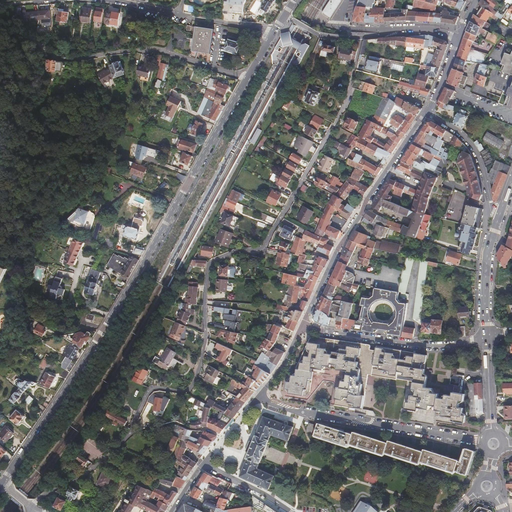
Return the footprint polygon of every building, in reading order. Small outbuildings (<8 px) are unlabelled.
[(224,0),(223,13),(243,15),(244,4),(246,0),(227,0),(228,1),(224,0)] [(264,0),(263,2),(258,0),(257,0),(253,8),(263,14),(265,10),(269,11),(275,0),(264,0)] [(329,0),(322,12),(330,17),(334,10),(341,0),(329,0)] [(435,10),(436,5),(419,0),(413,0),(412,5),(407,4),(406,9),(408,9),(418,9),(419,7),(431,10),(435,10)] [(462,10),(466,1),(463,0),(459,0),(456,7),(462,10)] [(482,0),(478,5),(483,8),(486,10),(490,5),(482,0)] [(37,12),(37,5),(35,5),(33,6),(33,12),(26,13),(26,21),(37,21),(37,12)] [(370,22),(371,6),(356,5),(354,11),(354,12),(353,20),(365,22),(370,22)] [(377,7),(371,6),(370,22),(384,21),(385,7),(381,7),(377,7)] [(389,8),(385,7),(384,21),(405,20),(407,10),(408,9),(406,9),(389,8)] [(81,17),(80,21),(90,23),(92,9),(84,8),(83,17),(81,17)] [(483,8),(477,17),(486,22),(489,17),(494,20),(496,16),(495,16),(490,12),(486,10),(483,8)] [(95,21),(102,22),(103,12),(97,11),(98,10),(96,10),(95,21)] [(407,10),(405,20),(416,20),(418,11),(417,11),(407,10)] [(456,24),(459,16),(450,14),(450,12),(443,10),(442,13),(443,14),(441,22),(442,22),(456,24)] [(58,11),(57,21),(67,23),(69,12),(58,11)] [(418,11),(416,20),(428,21),(430,12),(418,11)] [(37,12),(37,21),(49,20),(49,12),(37,12)] [(107,14),(105,24),(118,26),(120,14),(113,13),(113,15),(107,14)] [(433,21),(441,22),(443,14),(442,13),(436,13),(433,21)] [(495,45),(501,35),(494,31),(492,34),(487,31),(482,29),(486,23),(486,22),(477,17),(474,15),(464,37),(474,42),(477,36),(476,36),(479,30),(488,34),(485,40),(495,45)] [(490,25),(486,23),(482,29),(487,31),(490,25)] [(195,26),(191,57),(196,58),(197,52),(210,54),(214,29),(195,26)] [(271,54),(272,61),(274,61),(277,60),(277,56),(279,51),(281,52),(284,47),(291,45),(299,50),(296,55),(299,56),(296,60),(293,61),(293,64),(294,66),(300,64),(310,45),(306,43),(303,44),(295,40),(292,40),(290,32),(285,33),(281,34),(282,38),(271,54)] [(424,48),(427,48),(428,43),(428,40),(426,40),(428,36),(406,37),(378,39),(378,43),(406,47),(414,48),(424,50),(424,48)] [(475,63),(480,64),(484,65),(489,56),(471,49),(472,45),(474,42),(464,37),(463,41),(457,59),(466,61),(475,63)] [(421,66),(428,67),(439,69),(440,67),(448,45),(446,42),(433,38),(431,45),(438,47),(437,49),(429,47),(429,48),(428,50),(426,50),(424,52),(422,51),(420,65),(421,66)] [(229,40),(225,50),(237,54),(240,44),(229,40)] [(324,40),(323,40),(322,44),(323,45),(322,49),(323,49),(322,54),(328,55),(329,51),(333,52),(335,46),(324,43),(324,40)] [(355,59),(357,52),(342,48),(339,57),(351,61),(352,58),(355,59)] [(511,75),(511,50),(511,51),(510,55),(505,53),(501,64),(502,65),(501,70),(503,71),(503,72),(511,75)] [(381,61),(381,58),(371,56),(370,60),(368,59),(366,70),(379,73),(381,62),(379,62),(379,60),(381,61)] [(45,65),(44,70),(61,72),(62,63),(57,63),(56,62),(47,61),(46,66),(45,65)] [(113,73),(114,77),(124,74),(120,62),(113,64),(114,65),(110,66),(111,68),(113,73)] [(156,81),(155,87),(163,89),(168,65),(160,63),(157,78),(163,79),(162,81),(159,80),(158,82),(156,81)] [(455,63),(453,69),(462,72),(464,67),(465,66),(455,63)] [(480,64),(474,83),(481,86),(484,87),(487,77),(486,76),(489,66),(484,65),(480,64)] [(143,66),(139,65),(136,76),(140,77),(146,78),(149,78),(151,69),(143,67),(143,66)] [(439,69),(428,67),(426,76),(436,77),(439,69)] [(107,81),(114,77),(113,73),(111,68),(105,71),(103,73),(102,72),(97,75),(102,84),(107,81)] [(447,84),(448,84),(462,89),(467,77),(463,75),(464,73),(462,72),(453,69),(447,84)] [(428,78),(418,74),(416,81),(415,85),(425,88),(428,78)] [(211,79),(207,88),(208,88),(215,91),(226,95),(229,86),(221,83),(222,82),(216,80),(211,79)] [(366,82),(363,91),(373,94),(376,85),(366,82)] [(420,93),(428,95),(431,89),(425,88),(415,85),(407,83),(404,82),(401,82),(399,87),(400,88),(400,89),(403,90),(403,89),(420,93)] [(499,104),(511,109),(511,84),(511,87),(510,87),(507,94),(503,93),(499,104)] [(318,87),(312,85),(311,90),(310,90),(306,103),(316,106),(320,93),(317,91),(318,87)] [(449,105),(455,91),(446,87),(440,101),(449,105)] [(204,116),(216,121),(225,107),(220,105),(225,96),(215,91),(208,88),(205,97),(204,97),(196,112),(204,116)] [(178,108),(181,101),(170,96),(166,105),(169,106),(165,114),(173,118),(176,110),(177,108),(178,108)] [(384,98),(371,122),(382,127),(383,126),(389,130),(389,132),(401,139),(404,135),(416,116),(410,112),(410,113),(394,102),(391,100),(388,98),(387,98),(385,98),(384,98)] [(410,112),(416,116),(418,113),(422,108),(406,101),(406,102),(397,98),(394,102),(410,113),(410,112)] [(291,103),(287,101),(283,106),(288,109),(291,103)] [(456,107),(449,105),(440,101),(437,106),(443,108),(443,107),(447,109),(454,110),(456,107)] [(453,124),(462,130),(468,117),(465,116),(466,112),(460,110),(459,113),(457,113),(453,124)] [(202,120),(214,125),(216,121),(204,116),(202,120)] [(315,117),(310,126),(318,130),(323,121),(315,117)] [(349,119),(344,128),(354,132),(358,123),(349,119)] [(194,125),(191,132),(197,135),(203,123),(196,120),(194,125)] [(371,122),(367,120),(359,137),(392,154),(393,152),(398,144),(390,139),(386,145),(370,136),(374,129),(386,135),(389,132),(389,130),(383,126),(382,127),(371,122)] [(427,123),(422,131),(435,137),(437,134),(440,136),(447,139),(450,133),(446,130),(444,129),(442,127),(437,125),(432,123),(427,123)] [(314,138),(318,131),(309,126),(305,133),(314,138)] [(257,128),(250,142),(255,144),(261,130),(257,128)] [(422,131),(413,144),(430,152),(432,148),(433,148),(438,138),(435,137),(422,131)] [(390,139),(398,144),(401,139),(389,132),(386,135),(391,138),(390,139)] [(504,142),(487,132),(483,141),(500,150),(504,142)] [(459,139),(450,133),(447,139),(445,142),(453,146),(455,147),(459,139)] [(355,136),(352,134),(344,146),(351,149),(355,146),(364,151),(369,143),(357,137),(355,136)] [(268,138),(264,136),(259,144),(263,146),(268,138)] [(305,156),(313,142),(301,136),(294,147),(300,151),(299,152),(305,156)] [(179,138),(176,148),(194,153),(198,154),(194,152),(197,144),(182,139),(179,138)] [(432,148),(430,152),(437,156),(440,150),(445,142),(439,139),(438,138),(433,148),(432,148)] [(461,141),(459,139),(455,147),(464,151),(465,148),(467,149),(467,148),(464,144),(461,141)] [(344,146),(337,141),(334,146),(341,150),(340,152),(339,151),(338,153),(347,158),(351,149),(344,146)] [(485,165),(486,168),(494,164),(487,149),(484,151),(480,144),(479,145),(477,141),(474,143),(476,145),(477,147),(479,151),(480,153),(481,156),(483,159),(484,162),(485,165)] [(371,144),(369,143),(364,151),(382,160),(380,164),(379,166),(375,164),(374,166),(378,168),(375,173),(378,175),(384,166),(391,154),(371,144)] [(146,155),(160,159),(163,151),(139,144),(135,158),(144,160),(146,155)] [(413,144),(402,161),(417,168),(419,164),(415,162),(419,155),(430,160),(428,163),(424,162),(422,165),(420,169),(437,177),(439,174),(435,172),(442,158),(437,156),(430,152),(413,144)] [(440,150),(437,156),(442,158),(446,160),(449,154),(440,150)] [(468,196),(470,196),(480,201),(482,194),(478,175),(471,156),(470,154),(465,152),(464,151),(458,163),(460,164),(462,170),(461,170),(462,173),(463,174),(465,180),(465,181),(466,184),(467,184),(469,194),(468,196)] [(189,164),(192,156),(193,156),(184,152),(180,161),(189,164)] [(353,161),(356,155),(352,152),(348,158),(353,161)] [(292,153),(290,158),(300,163),(302,159),(292,153)] [(329,167),(333,160),(325,155),(321,164),(320,163),(319,166),(328,171),(330,168),(329,167)] [(350,178),(357,181),(359,182),(365,172),(362,170),(364,167),(358,163),(360,159),(361,157),(356,155),(353,161),(348,158),(345,164),(354,169),(350,178)] [(437,177),(438,177),(445,164),(447,165),(448,161),(446,160),(442,158),(435,172),(439,174),(437,177)] [(147,168),(145,167),(135,163),(128,161),(127,164),(133,167),(131,173),(143,178),(147,168)] [(418,191),(416,196),(412,211),(426,214),(431,195),(438,177),(437,177),(420,169),(417,168),(402,161),(395,172),(402,175),(404,172),(410,175),(412,171),(414,173),(415,172),(418,174),(417,177),(419,179),(422,181),(418,190),(418,191)] [(490,172),(488,172),(489,180),(490,181),(495,183),(500,171),(508,174),(511,165),(505,163),(502,161),(498,169),(492,167),(490,172)] [(295,171),(298,166),(291,162),(288,167),(295,171)] [(374,175),(375,173),(378,168),(374,166),(366,162),(364,167),(362,170),(365,172),(367,173),(368,171),(374,175)] [(258,164),(253,173),(265,179),(270,171),(258,164)] [(283,175),(291,179),(294,174),(286,170),(283,175)] [(495,183),(492,190),(494,202),(497,202),(508,174),(500,171),(495,183)] [(180,174),(177,173),(175,179),(183,181),(186,176),(180,174)] [(286,188),(291,179),(283,175),(281,178),(278,176),(274,183),(281,187),(282,186),(286,188)] [(369,189),(357,182),(357,181),(350,178),(348,177),(345,182),(354,188),(353,189),(358,192),(357,194),(363,197),(369,189)] [(314,183),(322,187),(325,182),(317,178),(314,183)] [(390,179),(379,196),(385,199),(390,201),(392,196),(388,194),(391,188),(393,189),(397,182),(390,179)] [(337,194),(345,200),(352,190),(353,189),(354,188),(345,182),(344,184),(340,190),(337,194)] [(418,191),(397,182),(393,189),(395,190),(394,193),(401,197),(403,193),(416,196),(418,191)] [(324,189),(333,194),(337,192),(338,189),(334,187),(330,184),(327,183),(324,189)] [(271,189),(265,201),(269,203),(269,202),(274,205),(279,196),(274,193),(275,191),(271,189)] [(230,197),(228,196),(226,199),(237,203),(239,199),(241,193),(233,190),(230,197)] [(480,228),(482,224),(482,222),(480,221),(482,215),(480,215),(482,209),(474,207),(475,202),(469,200),(470,196),(468,196),(454,190),(445,219),(462,223),(478,227),(480,228)] [(329,204),(328,203),(323,213),(320,220),(317,228),(325,232),(326,232),(329,226),(331,222),(330,221),(331,218),(333,220),(339,224),(342,228),(346,223),(342,221),(342,219),(336,215),(336,216),(334,214),(336,211),(337,212),(342,205),(341,204),(343,202),(336,197),(334,196),(329,204)] [(381,211),(383,206),(385,199),(379,196),(373,205),(381,211)] [(237,203),(226,199),(225,202),(224,203),(229,206),(228,208),(223,206),(221,208),(231,212),(235,213),(236,210),(234,210),(237,203)] [(418,232),(426,214),(412,211),(390,201),(385,199),(383,206),(393,210),(394,209),(408,215),(408,216),(415,219),(412,227),(404,224),(404,225),(401,233),(407,235),(416,238),(418,232)] [(301,205),(295,217),(304,222),(310,210),(301,205)] [(347,208),(342,205),(337,212),(340,214),(340,215),(348,220),(355,209),(349,205),(347,208)] [(230,215),(231,212),(221,208),(220,212),(222,213),(225,213),(223,217),(224,218),(222,224),(230,226),(233,217),(230,215)] [(67,223),(77,226),(78,226),(78,227),(79,227),(81,227),(82,227),(84,228),(91,229),(94,217),(92,213),(80,210),(80,211),(68,220),(67,223)] [(389,229),(401,233),(404,225),(386,219),(378,215),(370,210),(365,217),(373,223),(377,224),(389,229)] [(426,229),(432,216),(426,214),(418,232),(425,234),(427,235),(427,234),(428,233),(426,232),(427,230),(426,229)] [(123,224),(122,228),(125,229),(123,236),(137,239),(141,226),(142,225),(143,225),(144,220),(142,220),(143,219),(135,217),(132,226),(123,224)] [(387,234),(388,234),(389,229),(377,224),(373,223),(365,217),(362,222),(368,226),(370,223),(373,225),(377,227),(374,234),(385,238),(387,234)] [(98,218),(92,239),(96,240),(102,219),(98,218)] [(115,222),(111,234),(115,235),(117,226),(121,227),(122,224),(115,222)] [(476,234),(478,227),(462,223),(462,227),(461,226),(459,227),(456,240),(462,241),(461,247),(459,252),(463,253),(471,255),(473,250),(474,250),(478,234),(476,234)] [(293,236),(295,230),(285,225),(283,230),(282,230),(280,235),(289,240),(292,241),(294,236),(293,236)] [(329,226),(326,232),(325,234),(336,239),(340,231),(329,226)] [(356,231),(370,237),(372,232),(359,226),(356,231)] [(325,232),(317,228),(315,233),(323,236),(325,232)] [(220,230),(215,243),(227,247),(232,234),(220,230)] [(314,234),(305,230),(301,239),(295,237),(291,252),(300,254),(302,255),(306,241),(315,243),(318,244),(322,237),(314,234)] [(356,231),(350,240),(360,244),(375,249),(376,242),(370,240),(371,237),(370,237),(356,231)] [(316,250),(329,256),(333,247),(326,244),(328,240),(322,237),(318,244),(319,245),(316,250)] [(106,238),(103,245),(113,249),(116,242),(106,238)] [(64,262),(74,266),(84,243),(74,239),(64,262)] [(350,240),(346,249),(354,252),(357,245),(359,245),(360,244),(350,240)] [(390,253),(398,254),(401,245),(383,241),(382,243),(380,250),(390,253)] [(289,248),(290,245),(282,243),(279,251),(287,253),(289,248)] [(377,261),(377,260),(378,259),(371,257),(375,249),(360,244),(359,245),(360,246),(364,248),(360,257),(370,259),(376,261),(377,261)] [(212,257),(214,247),(203,245),(202,255),(212,257)] [(497,256),(499,259),(504,267),(511,255),(511,249),(503,245),(497,256)] [(346,249),(343,255),(350,259),(354,252),(346,249)] [(462,255),(450,251),(446,263),(450,264),(451,262),(458,265),(462,255)] [(287,254),(279,252),(276,265),(287,267),(291,255),(287,254)] [(120,275),(127,279),(136,264),(138,260),(131,256),(129,260),(130,260),(129,261),(122,257),(122,258),(117,256),(117,257),(112,254),(106,266),(121,274),(120,275)] [(314,265),(324,267),(329,260),(318,257),(315,263),(305,261),(307,256),(302,255),(300,254),(300,257),(299,263),(306,264),(314,265)] [(339,262),(339,263),(347,266),(350,259),(343,255),(339,262)] [(408,283),(414,258),(406,256),(403,268),(402,274),(400,280),(400,281),(408,283)] [(368,266),(370,259),(360,257),(358,263),(363,264),(368,266)] [(413,318),(421,319),(428,264),(428,261),(420,259),(413,318)] [(206,266),(206,261),(192,260),(187,271),(189,272),(192,267),(193,266),(206,266)] [(339,263),(332,277),(346,283),(353,284),(354,277),(352,272),(345,269),(347,266),(339,263)] [(220,265),(219,276),(227,276),(234,277),(234,269),(233,267),(228,267),(228,266),(220,265)] [(291,272),(290,275),(296,276),(299,276),(308,278),(311,280),(317,282),(321,272),(324,267),(314,265),(312,271),(308,270),(306,274),(291,272)] [(98,281),(101,273),(95,271),(92,279),(89,278),(84,292),(93,295),(97,284),(98,284),(99,282),(98,281)] [(290,275),(285,274),(283,284),(290,285),(297,286),(299,276),(296,276),(290,275)] [(55,278),(48,276),(43,296),(50,298),(50,297),(52,297),(54,296),(57,297),(60,287),(56,286),(55,285),(54,284),(55,278)] [(332,277),(323,296),(331,300),(333,297),(331,296),(335,290),(337,284),(340,285),(339,287),(350,291),(351,288),(358,289),(359,285),(353,284),(346,283),(332,277)] [(217,291),(226,292),(226,291),(227,286),(228,280),(217,279),(216,286),(218,286),(217,291)] [(305,288),(312,291),(316,284),(317,282),(311,280),(310,281),(309,281),(305,288)] [(186,304),(191,304),(196,305),(198,287),(196,287),(197,282),(189,281),(188,285),(190,286),(189,294),(188,295),(187,298),(186,298),(185,304),(186,304)] [(398,291),(401,292),(401,296),(408,298),(408,293),(406,293),(408,283),(400,281),(398,291)] [(286,311),(289,311),(290,307),(291,302),(296,303),(298,296),(304,299),(305,297),(308,299),(312,291),(305,288),(303,287),(297,286),(290,285),(286,300),(284,300),(283,306),(276,305),(275,307),(275,308),(286,311)] [(360,306),(361,306),(358,322),(363,323),(361,330),(374,332),(376,330),(376,329),(383,330),(383,332),(384,334),(401,336),(403,326),(406,309),(405,309),(406,303),(400,302),(397,299),(398,292),(397,292),(374,288),(373,295),(369,298),(362,297),(360,305),(360,306)] [(323,296),(317,309),(329,314),(329,315),(330,311),(340,313),(339,315),(337,315),(336,319),(343,320),(349,321),(352,303),(347,302),(343,301),(341,306),(331,303),(332,301),(331,300),(323,296)] [(298,310),(303,311),(305,306),(307,302),(302,302),(298,310)] [(185,304),(183,304),(182,309),(181,311),(180,310),(176,318),(187,323),(190,315),(194,315),(194,310),(191,309),(191,304),(186,304),(185,304)] [(234,322),(236,313),(235,310),(232,310),(231,315),(227,314),(228,309),(212,306),(212,310),(222,312),(222,314),(224,314),(223,320),(226,320),(234,322)] [(458,308),(459,318),(469,316),(468,307),(458,308)] [(433,323),(433,332),(438,332),(437,333),(443,333),(444,320),(437,319),(437,309),(434,308),(433,323)] [(326,325),(328,326),(330,318),(331,317),(330,317),(329,316),(329,315),(329,314),(317,309),(313,318),(315,322),(326,325)] [(290,320),(298,321),(303,311),(298,310),(295,310),(295,311),(291,311),(290,320)] [(214,324),(213,328),(220,329),(226,331),(234,333),(237,323),(234,322),(226,320),(224,327),(214,324)] [(285,328),(294,331),(296,327),(298,321),(290,320),(289,320),(287,323),(285,328)] [(343,320),(342,328),(361,330),(363,323),(358,322),(354,321),(349,321),(343,320)] [(424,331),(433,332),(433,323),(425,322),(424,331)] [(186,326),(176,323),(171,334),(180,337),(181,333),(183,330),(184,331),(186,326)] [(40,324),(36,331),(44,336),(47,332),(44,330),(45,328),(40,324)] [(271,331),(279,335),(282,328),(274,324),(271,331)] [(415,328),(403,326),(401,336),(413,338),(415,328)] [(220,329),(218,333),(216,336),(220,338),(222,335),(225,336),(226,331),(220,329)] [(71,342),(80,346),(82,347),(85,343),(84,342),(85,340),(89,342),(92,338),(89,336),(90,334),(88,331),(87,331),(85,334),(82,332),(77,332),(75,336),(74,336),(73,339),(70,337),(70,336),(70,334),(65,335),(60,336),(70,341),(71,342)] [(225,336),(224,340),(235,344),(238,334),(234,333),(226,331),(225,336)] [(267,340),(275,342),(279,335),(271,331),(267,340)] [(334,337),(325,337),(314,335),(313,335),(311,335),(310,336),(308,339),(306,343),(302,352),(294,369),(297,370),(297,372),(296,376),(292,375),(286,383),(284,396),(304,400),(307,400),(313,392),(321,382),(322,382),(323,381),(325,381),(326,382),(332,382),(333,383),(333,384),(330,404),(356,408),(361,409),(366,379),(367,374),(370,374),(415,382),(414,388),(417,389),(416,395),(412,395),(411,402),(407,401),(405,409),(409,409),(409,411),(416,412),(416,411),(418,411),(419,407),(430,409),(430,405),(437,406),(435,421),(463,426),(468,393),(462,392),(464,375),(456,374),(458,367),(453,366),(448,393),(445,392),(445,397),(437,396),(438,392),(431,391),(432,387),(425,385),(427,375),(424,374),(425,367),(424,367),(426,353),(415,351),(414,351),(399,348),(378,345),(378,350),(375,349),(372,349),(372,344),(371,344),(370,344),(369,344),(362,343),(334,337)] [(269,351),(275,342),(267,340),(263,338),(261,341),(263,342),(260,348),(268,351),(269,351)] [(63,368),(69,372),(74,365),(75,363),(71,360),(80,346),(71,342),(69,345),(67,347),(68,347),(64,353),(67,355),(62,363),(62,367),(63,368)] [(219,356),(217,359),(228,365),(230,361),(227,360),(230,355),(231,355),(234,350),(219,343),(216,347),(223,351),(220,356),(219,356)] [(254,364),(255,366),(270,374),(284,353),(275,348),(273,353),(269,351),(268,351),(266,355),(262,353),(261,355),(257,362),(256,361),(254,364)] [(169,367),(168,366),(172,359),(173,359),(177,354),(168,349),(161,360),(156,357),(153,362),(167,370),(169,367)] [(43,359),(40,365),(44,368),(48,362),(43,359)] [(220,372),(209,366),(206,373),(207,374),(204,380),(213,385),(220,372)] [(249,375),(248,377),(251,379),(262,384),(270,374),(255,366),(253,368),(256,370),(253,377),(249,375)] [(138,367),(132,380),(140,384),(146,371),(138,367)] [(59,375),(65,379),(69,372),(63,368),(60,373),(59,375)] [(40,385),(49,388),(50,389),(55,377),(49,375),(45,373),(40,384),(40,385)] [(243,382),(242,384),(255,392),(262,384),(251,379),(248,377),(246,376),(245,378),(248,380),(246,384),(243,382)] [(15,384),(20,388),(25,382),(19,379),(17,379),(15,382),(15,383),(15,384)] [(27,379),(27,380),(25,382),(20,388),(25,392),(28,389),(29,390),(33,386),(34,387),(36,386),(37,383),(27,379)] [(237,397),(246,403),(255,393),(255,392),(242,384),(232,379),(230,384),(242,391),(237,397)] [(511,383),(503,384),(504,392),(507,392),(507,394),(511,394),(511,392),(511,391),(511,383)] [(469,384),(470,414),(476,413),(476,411),(478,411),(478,413),(483,413),(482,384),(475,384),(469,384)] [(9,400),(14,404),(25,392),(20,388),(9,400)] [(166,410),(170,398),(165,396),(164,398),(152,394),(150,402),(156,403),(153,413),(160,415),(162,409),(166,410)] [(30,406),(34,400),(30,396),(26,402),(30,406)] [(232,403),(241,409),(246,403),(237,397),(232,403)] [(191,422),(190,427),(197,428),(203,427),(207,427),(208,417),(211,407),(206,404),(196,399),(193,404),(198,407),(199,405),(204,407),(201,421),(197,421),(197,423),(191,422)] [(208,399),(206,404),(211,407),(225,414),(233,418),(237,413),(228,408),(227,410),(218,405),(214,403),(215,402),(208,399)] [(39,410),(42,413),(45,409),(38,403),(35,408),(38,411),(39,410)] [(228,408),(237,413),(238,413),(241,409),(232,403),(228,408)] [(17,410),(9,418),(17,424),(24,416),(17,410)] [(104,415),(125,426),(127,421),(107,410),(104,415)] [(208,417),(207,427),(220,434),(233,418),(225,414),(219,421),(215,420),(208,417)] [(284,422),(278,419),(264,415),(257,435),(255,440),(254,442),(250,441),(246,449),(251,451),(248,459),(241,476),(252,481),(252,482),(259,486),(258,487),(262,489),(263,488),(268,490),(274,477),(262,472),(258,469),(260,463),(269,441),(271,435),(291,440),(296,426),(288,423),(289,421),(285,419),(284,422)] [(467,475),(475,452),(466,449),(462,462),(458,461),(459,460),(424,448),(423,451),(389,440),(388,443),(354,432),(354,435),(318,424),(314,436),(350,447),(351,445),(384,455),(385,453),(419,463),(420,461),(455,473),(455,471),(459,472),(459,473),(467,475)] [(188,441),(188,440),(190,436),(191,431),(189,431),(179,426),(177,430),(182,432),(179,438),(181,439),(188,441)] [(6,427),(0,435),(0,436),(7,441),(10,437),(11,437),(13,434),(13,433),(13,432),(6,427)] [(174,436),(179,438),(182,432),(177,430),(176,430),(174,430),(172,436),(174,436)] [(201,437),(212,442),(216,437),(204,432),(204,433),(202,436),(201,437)] [(190,436),(188,440),(209,447),(212,442),(201,437),(202,436),(200,435),(198,438),(190,436)] [(173,453),(179,438),(174,436),(169,451),(173,453)] [(209,447),(188,440),(188,441),(181,439),(178,446),(186,449),(188,447),(197,452),(197,453),(200,455),(198,457),(201,458),(207,449),(209,447)] [(178,458),(194,468),(197,464),(183,455),(184,452),(186,449),(178,446),(174,456),(178,458)] [(78,453),(74,459),(76,460),(77,459),(82,463),(80,464),(84,468),(89,462),(78,453)] [(171,486),(180,488),(194,468),(178,458),(174,456),(172,461),(175,463),(176,462),(181,465),(183,466),(180,471),(178,474),(181,476),(180,478),(177,476),(176,478),(171,486)] [(156,474),(152,472),(150,477),(159,481),(161,476),(156,474)] [(227,491),(231,484),(224,480),(218,477),(217,478),(206,472),(201,479),(218,488),(219,487),(222,481),(226,483),(223,488),(224,489),(226,489),(225,490),(227,491)] [(104,473),(99,484),(109,488),(114,477),(104,473)] [(161,476),(159,481),(158,483),(171,486),(176,478),(161,476)] [(218,488),(201,479),(196,486),(203,490),(204,489),(209,492),(210,490),(220,495),(221,495),(224,490),(223,489),(222,489),(219,487),(218,488)] [(127,499),(127,500),(128,500),(137,504),(148,509),(153,511),(164,511),(165,511),(156,506),(148,502),(141,499),(146,489),(139,485),(130,501),(127,499)] [(203,490),(196,486),(190,495),(199,498),(203,490)] [(80,491),(71,487),(67,495),(70,497),(69,499),(72,500),(73,498),(76,499),(80,491)] [(160,501),(169,506),(177,493),(172,491),(172,492),(170,491),(169,494),(171,494),(170,496),(168,495),(154,488),(153,492),(150,497),(154,499),(155,496),(159,498),(158,500),(160,501)] [(141,499),(148,502),(150,497),(153,492),(146,489),(141,499)] [(232,492),(227,491),(225,490),(224,490),(221,495),(223,496),(222,498),(229,500),(232,492)] [(68,498),(60,494),(54,506),(62,510),(68,498)] [(277,511),(253,496),(254,507),(264,511),(277,511)] [(228,501),(229,500),(222,498),(221,497),(217,505),(216,507),(225,510),(228,503),(233,505),(234,503),(228,501)] [(127,500),(126,501),(127,501),(121,511),(153,511),(148,509),(137,504),(128,500),(127,500)] [(236,509),(225,510),(216,507),(217,505),(215,504),(216,503),(210,500),(209,501),(205,500),(204,505),(213,508),(213,510),(217,511),(245,511),(252,511),(251,507),(244,508),(241,508),(238,509),(237,509),(236,509)] [(156,506),(165,511),(168,508),(169,506),(160,501),(158,503),(156,502),(155,504),(156,505),(156,506)] [(380,511),(378,510),(379,508),(375,504),(370,502),(369,503),(365,501),(363,503),(362,502),(354,511),(380,511)] [(195,511),(197,509),(185,503),(179,511),(195,511)]
